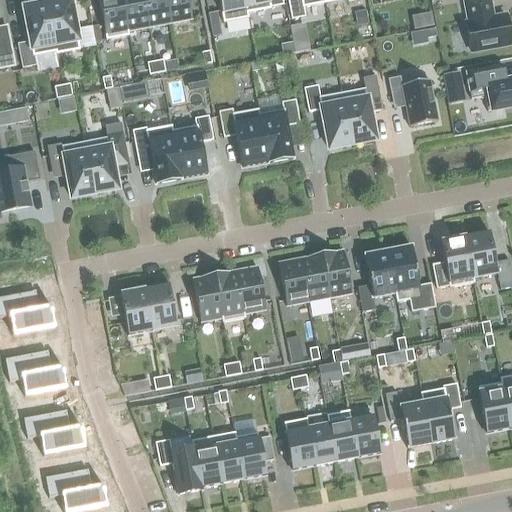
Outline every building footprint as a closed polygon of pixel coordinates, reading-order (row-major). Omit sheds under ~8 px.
[(68,0),(67,0),(44,4),(54,53),(54,56),(78,51),(68,0)] [(125,32),(119,0),(96,0),(105,41),(128,37),(127,32),(125,32)] [(141,0),(119,0),(125,32),(127,32),(147,28),(141,0)] [(164,0),(141,0),(147,28),(169,24),(164,0)] [(186,0),(164,0),(169,24),(190,20),(186,0)] [(217,0),(222,24),(247,19),(246,14),(243,0),(217,0)] [(243,0),(246,14),(270,10),(269,8),(282,6),(280,0),(243,0)] [(324,4),(323,0),(298,0),(301,9),(324,4)] [(510,44),(505,17),(490,20),(488,12),(490,12),(487,0),(463,0),(468,24),(465,25),(470,52),(510,44)] [(54,53),(44,4),(22,9),(29,43),(16,46),(20,69),(33,66),(31,57),(54,53)] [(0,69),(12,67),(4,27),(0,28),(0,69)] [(208,52),(200,54),(202,66),(210,64),(208,52)] [(161,61),(153,63),(156,75),(164,73),(161,61)] [(153,63),(146,64),(148,76),(156,75),(153,63)] [(492,68),(464,74),(469,100),(483,98),(486,113),(511,107),(511,80),(495,84),(492,68)] [(108,77),(101,79),(103,91),(111,89),(108,77)] [(363,90),(340,95),(350,146),(373,141),(368,114),(381,111),(374,77),(361,80),(363,90)] [(399,78),(386,80),(391,104),(403,102),(408,129),(436,123),(428,82),(400,87),(399,78)] [(68,85),(60,87),(63,98),(71,97),(68,85)] [(63,98),(60,87),(53,88),(55,100),(63,98)] [(340,95),(319,99),(316,87),(302,90),(307,114),(319,111),(327,150),(350,146),(340,95)] [(256,111),(265,162),(271,161),(271,164),(286,161),(286,158),(291,157),(286,128),(298,126),(294,101),(280,104),(281,111),(258,115),(257,111),(256,111)] [(27,109),(11,112),(14,126),(30,122),(27,109)] [(231,110),(217,113),(222,139),(234,137),(240,167),(245,166),(246,168),(261,166),(261,163),(265,162),(256,111),(232,115),(231,110)] [(171,132),(170,132),(179,178),(184,177),(185,180),(200,177),(199,175),(205,174),(199,144),(212,142),(207,118),(193,120),(194,127),(171,132)] [(105,139),(83,144),(93,195),(116,190),(110,161),(126,158),(119,124),(103,127),(105,139)] [(145,129),(131,132),(135,156),(148,154),(153,183),(159,182),(159,185),(174,182),(174,179),(179,178),(170,132),(171,132),(170,127),(145,132),(145,129)] [(93,195),(83,144),(60,148),(59,145),(45,148),(50,173),(64,170),(69,199),(93,195)] [(0,212),(30,207),(25,184),(40,181),(35,152),(0,159),(0,212)] [(464,238),(472,280),(496,275),(488,233),(464,238)] [(473,284),(472,280),(464,238),(439,243),(443,264),(430,266),(435,290),(447,288),(448,289),(473,284)] [(393,295),(395,304),(408,302),(410,313),(434,309),(429,285),(417,287),(409,248),(385,253),(393,295)] [(320,257),(328,299),(350,295),(342,253),(320,257)] [(371,299),(393,295),(385,253),(363,257),(368,286),(356,289),(360,313),(373,310),(371,299)] [(328,299),(320,257),(298,261),(306,303),(328,299)] [(306,303),(298,261),(277,265),(284,307),(306,303)] [(235,273),(243,315),(264,311),(256,269),(235,273)] [(220,319),(221,324),(244,320),(243,315),(235,273),(212,277),(220,319)] [(220,319),(212,277),(191,281),(199,323),(220,319)] [(143,291),(150,333),(175,328),(167,286),(143,291)] [(0,316),(7,315),(11,335),(53,327),(49,309),(50,309),(49,305),(45,306),(37,308),(34,290),(0,296),(0,316)] [(150,333),(143,291),(118,295),(126,337),(150,333)] [(487,323),(479,324),(482,336),(490,335),(487,323)] [(493,348),(490,336),(482,337),(484,349),(493,348)] [(402,340),(394,341),(396,353),(404,352),(402,340)] [(315,349),(308,350),(310,362),(318,361),(315,349)] [(346,350),(338,351),(340,363),(348,362),(346,350)] [(413,363),(411,350),(403,352),(405,364),(413,363)] [(19,376),(23,396),(64,388),(61,370),(62,370),(61,366),(57,367),(57,368),(49,369),(46,351),(3,359),(7,378),(19,376)] [(338,351),(330,353),(332,365),(340,363),(338,351)] [(259,360),(251,361),(253,373),(261,371),(259,360)] [(237,363),(230,365),(232,377),(240,375),(237,363)] [(348,375),(346,363),(338,364),(340,377),(348,375)] [(230,365),(222,366),(224,378),(232,377),(230,365)] [(327,367),(330,383),(341,381),(338,365),(327,367)] [(511,376),(499,379),(509,430),(511,429),(511,376)] [(167,377),(159,378),(161,390),(169,389),(167,377)] [(307,389),(304,377),(296,378),(299,390),(307,389)] [(159,378),(151,380),(154,392),(161,390),(159,378)] [(299,390),(296,378),(288,380),(291,392),(299,390)] [(509,430),(499,379),(498,379),(499,384),(476,388),(485,435),(509,430)] [(441,390),(419,394),(429,445),(453,441),(447,411),(459,409),(455,385),(441,388),(441,390)] [(218,405),(226,404),(224,392),(216,393),(218,405)] [(398,408),(395,393),(383,395),(388,423),(400,420),(406,450),(429,445),(419,394),(420,404),(398,408)] [(184,412),(192,410),(190,398),(182,400),(184,412)] [(38,437),(41,457),(83,449),(79,431),(80,431),(79,426),(75,427),(75,428),(68,430),(64,411),(21,419),(25,439),(38,437)] [(347,412),(325,416),(334,463),(356,459),(348,422),(349,421),(347,412)] [(313,467),(334,463),(325,416),(304,420),(313,467)] [(349,421),(348,422),(356,459),(378,455),(370,417),(349,421)] [(304,420),(282,424),(291,472),(313,467),(304,420)] [(233,434),(211,438),(220,485),(242,481),(233,439),(234,439),(234,438),(233,434)] [(264,477),(255,434),(234,438),(234,439),(233,439),(242,481),(264,477)] [(211,438),(190,442),(200,492),(200,491),(200,489),(220,485),(211,438)] [(200,492),(190,442),(189,442),(191,449),(170,453),(168,441),(153,444),(158,468),(171,466),(176,496),(200,492)] [(60,497),(62,511),(88,511),(105,509),(102,491),(103,491),(102,486),(97,487),(98,488),(90,490),(86,471),(44,479),(47,499),(60,497)]
